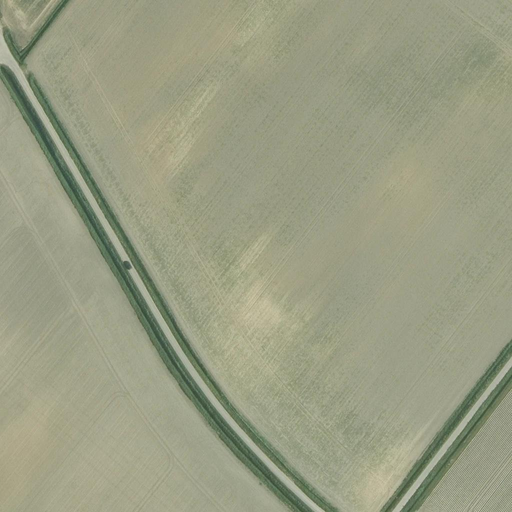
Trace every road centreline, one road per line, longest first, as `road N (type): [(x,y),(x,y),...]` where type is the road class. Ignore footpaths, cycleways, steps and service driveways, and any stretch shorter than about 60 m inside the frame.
road 1 (unclassified): [(319,511),(231,422),(179,353),(0,48)]
road 2 (track): [(396,511),(511,361)]
